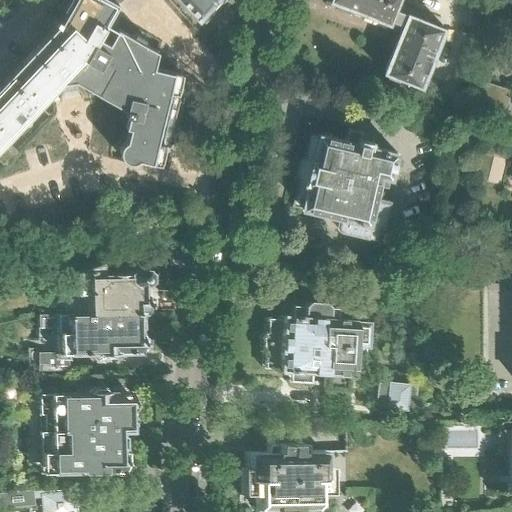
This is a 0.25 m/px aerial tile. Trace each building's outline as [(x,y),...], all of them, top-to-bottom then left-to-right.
[(165,130),(170,109),(176,110),(181,93),(179,93),(180,92),(179,91),(182,78),(181,78),(182,75),(179,74),(153,68),(157,51),(117,28),(105,51),(94,45),(116,5),(121,0),(72,0),(60,22),(56,20),(55,23),(27,0),(12,0),(51,33),(39,45),(32,39),(18,54),(25,60),(0,85),(0,147),(47,98),(43,94),(58,78),(62,82),(76,79),(78,76),(97,86),(95,91),(126,109),(125,113),(129,114),(126,127),(131,128),(128,139),(124,141),(121,144),(119,148),(118,152),(119,157),(122,160),(126,162),(130,163),(134,163),(138,160),(157,165),(158,165),(161,165),(161,162),(162,162),(165,149),(166,149),(166,148),(167,148),(171,131),(165,130)] [(178,0),(199,20),(198,21),(199,22),(201,20),(200,20),(211,8),(212,8),(218,0),(178,0)] [(359,16),(365,0),(330,0),(329,2),(344,8),(355,12),(354,14),(359,16)] [(365,0),(359,16),(363,17),(364,15),(389,25),(389,24),(396,9),(399,0),(365,0)] [(393,43),(436,57),(447,28),(396,9),(389,24),(401,29),(396,39),(395,38),(393,43)] [(424,89),(436,57),(393,43),(391,47),(393,48),(383,73),(424,89)] [(504,112),(511,90),(481,80),(474,102),(504,112)] [(376,197),(382,172),(390,174),(396,153),(371,147),(372,142),(367,141),(360,139),(362,132),(362,131),(348,128),(345,140),(344,141),(320,135),(314,158),(311,158),(310,160),(312,161),(313,160),(320,162),(314,185),(307,183),(305,182),(304,185),(307,186),(302,210),(303,210),(304,210),(314,212),(337,217),(336,223),(336,224),(336,227),(338,229),(341,231),(366,237),(376,239),(379,227),(383,228),(389,201),(376,197)] [(72,274),(51,281),(54,289),(69,288),(69,283),(72,282),(74,314),(74,316),(133,314),(139,314),(139,313),(143,309),(144,308),(144,306),(144,300),(144,298),(139,293),(138,293),(138,292),(137,292),(137,285),(138,285),(140,284),(144,281),(143,273),(140,269),(125,270),(122,274),(102,274),(102,263),(72,274)] [(369,323),(359,323),(349,323),(350,320),(343,320),(343,306),(284,302),(284,301),(282,301),(282,304),(282,314),(281,314),(281,316),(278,316),(278,318),(279,318),(279,319),(270,319),(269,333),(266,335),(265,351),(267,354),(266,368),(276,368),(276,369),(275,369),(275,371),(277,372),(277,371),(287,372),(286,382),(309,384),(310,373),(324,374),(323,389),(343,390),(344,375),(346,375),(346,358),(359,358),(367,358),(369,323)] [(37,349),(26,349),(27,370),(35,369),(35,370),(64,370),(64,354),(91,353),(95,360),(107,359),(112,352),(134,352),(139,347),(139,336),(134,331),(133,332),(133,314),(74,316),(74,314),(36,315),(36,317),(36,328),(37,349)] [(411,410),(413,387),(386,384),(384,408),(411,410)] [(81,394),(47,395),(48,433),(115,432),(126,431),(126,413),(131,408),(131,398),(131,397),(125,392),(104,393),(98,388),(87,389),(81,394)] [(115,432),(48,433),(49,473),(117,471),(118,473),(125,465),(122,463),(122,459),(123,459),(123,458),(122,453),(122,452),(116,452),(115,432)] [(322,483),(321,451),(302,452),(302,444),(263,444),(263,452),(244,453),(244,484),(254,484),(254,511),(306,511),(313,511),(312,483),(322,483)] [(0,507),(33,505),(31,490),(0,493),(0,507)] [(75,511),(74,491),(39,494),(40,511),(75,511)]
